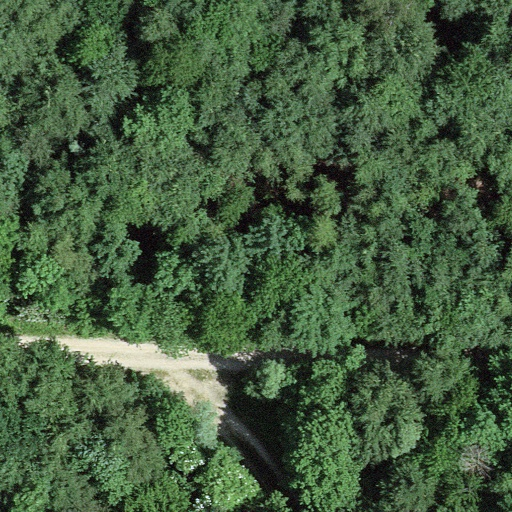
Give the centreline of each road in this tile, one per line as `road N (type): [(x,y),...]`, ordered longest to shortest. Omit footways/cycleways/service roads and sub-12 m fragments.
road 1 (track): [(511,364),(0,351)]
road 2 (track): [(186,354),(290,511)]
